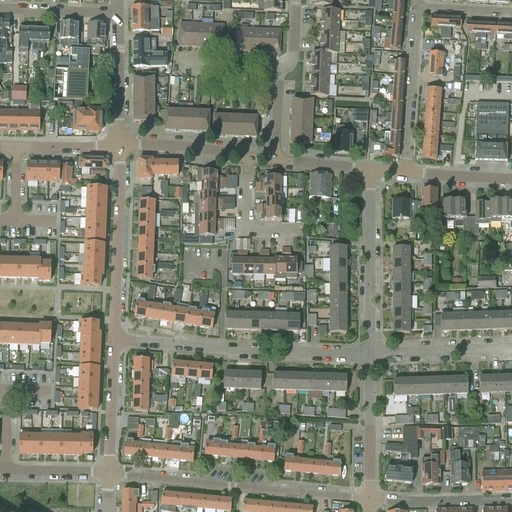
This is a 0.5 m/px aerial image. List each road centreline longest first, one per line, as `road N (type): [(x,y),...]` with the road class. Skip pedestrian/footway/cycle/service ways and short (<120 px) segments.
road 1 (residential): [(108,474),(371,497)]
road 2 (residential): [(113,339),(371,352)]
road 3 (residential): [(119,145),(113,339)]
road 4 (residential): [(371,352),(370,169)]
road 5 (residential): [(407,176),(417,6)]
road 6 (residential): [(371,497),(371,352)]
road 7 (residential): [(511,499),(371,497)]
road 8 (residential): [(113,339),(108,474)]
road 9 (residential): [(371,352),(506,351)]
road 10 (residential): [(117,13),(119,145)]
road 11 (residential): [(250,159),(119,145)]
road 12 (residential): [(295,232),(245,228),(250,159)]
